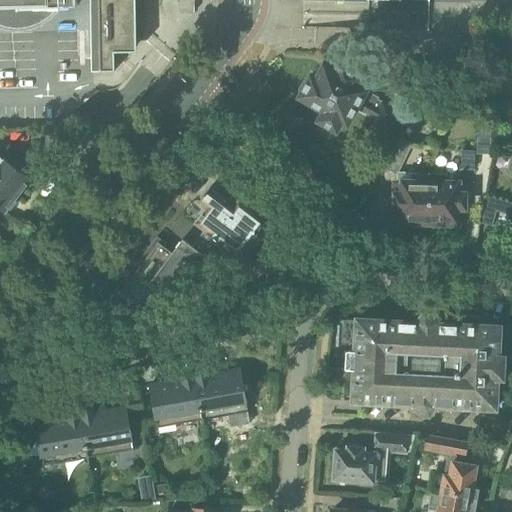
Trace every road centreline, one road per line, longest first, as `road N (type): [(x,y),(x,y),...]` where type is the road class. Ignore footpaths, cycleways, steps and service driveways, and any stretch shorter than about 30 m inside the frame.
road 1 (residential): [(15,331),(204,82),(228,46),(243,0)]
road 2 (residential): [(15,331),(63,356),(103,354),(260,287),(306,276)]
road 3 (unknown): [(120,95),(195,26),(243,6),(394,14)]
road 4 (residential): [(285,511),(306,276)]
road 5 (residential): [(306,276),(475,268),(511,279)]
